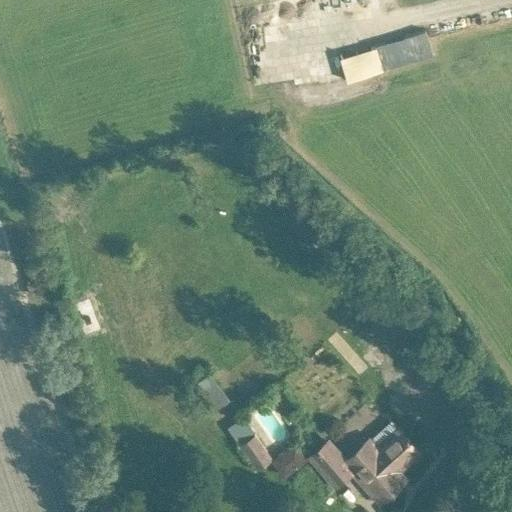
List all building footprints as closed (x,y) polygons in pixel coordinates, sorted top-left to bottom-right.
[(383,70),(432,55),(425,30),(375,45),(383,70)] [(383,70),(375,45),(375,43),(338,54),(346,81),(383,70)] [(331,335),(309,354),(319,366),(331,357),(347,375),(358,365),(331,335)] [(227,427),(257,469),(271,459),(242,417),(227,427)] [(409,437),(407,435),(405,436),(398,428),(377,447),(369,439),(345,460),(328,441),(310,457),(335,484),(352,469),(380,500),(395,486),(387,476),(396,469),(397,470),(418,450),(408,439),(409,437)] [(309,461),(296,442),(272,459),(285,477),(309,461)]
